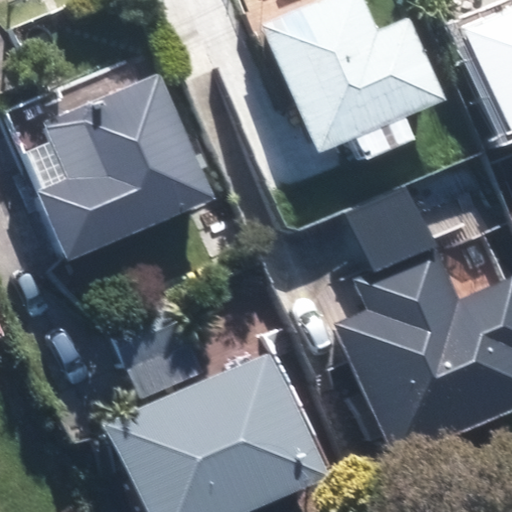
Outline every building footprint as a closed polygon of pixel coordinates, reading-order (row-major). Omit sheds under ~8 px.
[(343,139),(353,164),(413,140),(403,114),(441,99),(407,12),(372,26),(361,0),(235,0),(262,68),(271,64),(307,154),(343,139)] [(511,1),(458,25),(504,132),(511,128),(511,1)] [(160,67),(8,125),(59,258),(212,200),(160,67)] [(332,323),(389,458),(511,405),(511,271),(496,278),(474,226),(349,279),(362,310),(332,323)] [(239,511),(324,473),(266,346),(199,377),(162,297),(101,325),(138,405),(98,423),(138,511),(239,511)]
